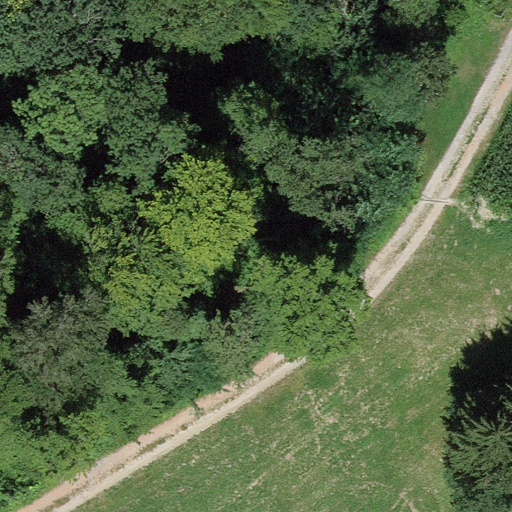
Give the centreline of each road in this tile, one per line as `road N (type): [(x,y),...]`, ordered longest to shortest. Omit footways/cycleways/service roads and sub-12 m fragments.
road 1 (track): [(38,511),(346,306),(395,253),(511,66)]
road 2 (track): [(395,253),(244,301),(80,333),(0,338)]
